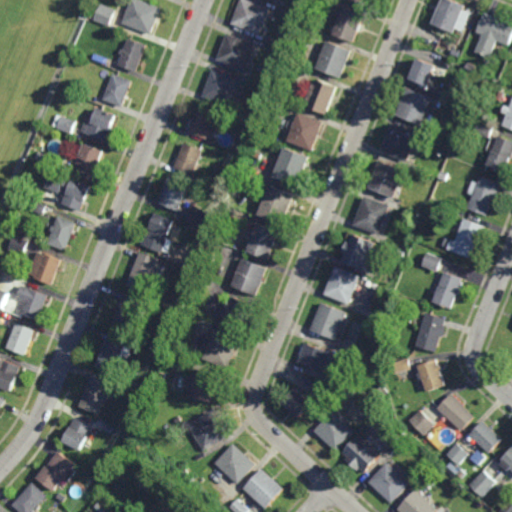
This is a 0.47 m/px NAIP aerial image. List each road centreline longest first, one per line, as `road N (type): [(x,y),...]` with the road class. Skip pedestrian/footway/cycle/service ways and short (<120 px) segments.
road 1 (residential): [(355,511),(259,422),(252,405),(411,0)]
road 2 (residential): [(206,0),(44,412),(0,472)]
road 3 (residential): [(511,255),(475,355),(511,399)]
